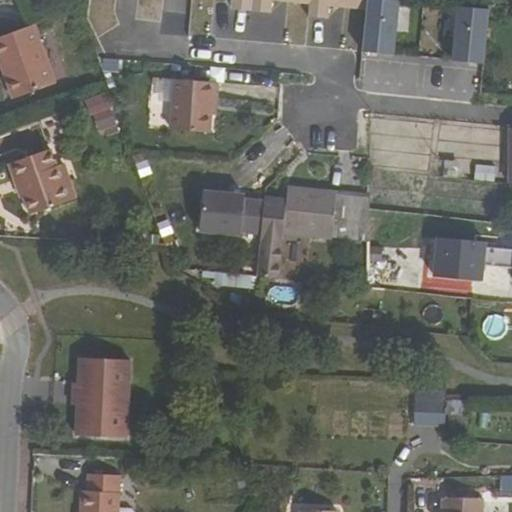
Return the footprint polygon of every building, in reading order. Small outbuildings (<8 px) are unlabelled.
[(364,0),(231,0),(231,9),(271,13),(272,0),(277,0),(308,3),(307,15),(329,17),(330,5),(363,8),(364,0)] [(374,0),(371,48),(400,50),(404,0),(402,0),(374,0)] [(460,54),(490,57),(493,7),(464,4),(460,54)] [(0,57),(2,64),(4,63),(9,77),(7,78),(15,101),(57,86),(36,26),(0,38),(0,57)] [(218,83),(176,79),(171,129),(209,133),(210,113),(212,99),(217,99),(218,83)] [(103,92),(83,100),(97,135),(116,127),(103,92)] [(50,150),(12,163),(24,198),(30,215),(75,199),(69,182),(62,185),(56,167),(50,150)] [(20,199),(24,198),(12,163),(8,164),(20,199)] [(56,167),(62,185),(69,182),(63,165),(56,167)] [(473,181),(493,181),(493,165),(472,165),(473,181)] [(264,198),(258,276),(280,278),(285,232),(371,240),(371,210),(371,197),(338,194),(290,189),(289,200),(288,208),(280,208),(281,199),(264,198)] [(251,194),(205,190),(202,231),(248,234),(251,194)] [(289,200),(281,199),(280,208),(288,208),(289,200)] [(429,237),(428,277),(478,279),(480,239),(429,237)] [(372,288),(385,289),(385,257),(372,257),(372,288)] [(135,439),(139,362),(90,360),(89,385),(84,385),(83,406),(88,406),(87,437),(135,439)] [(448,402),(444,402),(417,401),(417,427),(448,427),(448,417),(448,402)] [(448,402),(448,417),(470,417),(471,402),(468,402),(448,402)] [(511,493),(511,474),(498,474),(497,493),(511,493)] [(119,509),(120,475),(83,475),(83,492),(81,491),(80,511),(134,511),(131,509),(119,509)] [(481,511),(482,499),(442,498),(441,511),(481,511)]
